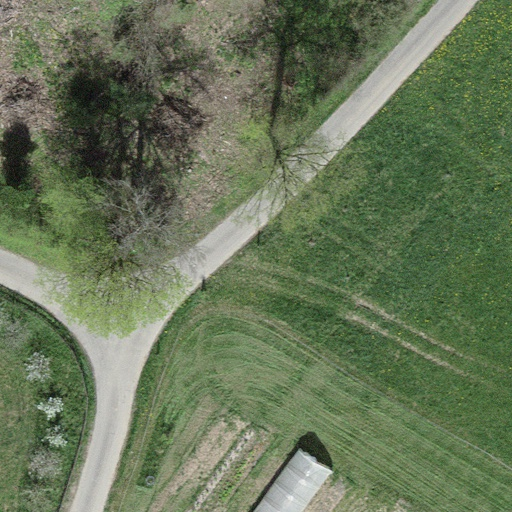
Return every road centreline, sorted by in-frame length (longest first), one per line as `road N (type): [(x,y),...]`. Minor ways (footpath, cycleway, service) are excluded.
road 1 (residential): [(453,0),(249,216),(161,292),(129,342)]
road 2 (residential): [(84,511),(129,342)]
road 3 (residential): [(129,342),(0,266)]
